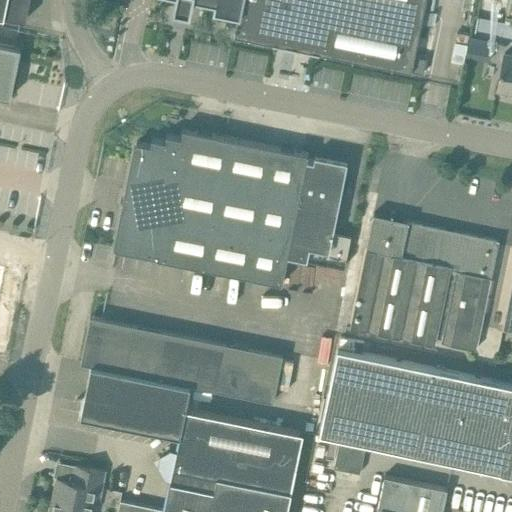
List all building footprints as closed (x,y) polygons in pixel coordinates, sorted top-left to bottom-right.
[(0,0),(0,13),(4,15),(5,11),(26,15),(29,0),(0,0)] [(174,0),(173,7),(175,7),(176,5),(190,8),(189,10),(191,11),(193,0),(207,0),(216,2),(214,9),(239,14),(235,34),(423,73),(426,59),(414,57),(425,0),(174,0)] [(117,14),(107,12),(105,22),(115,24),(117,14)] [(476,16),(475,33),(502,36),(504,19),(476,16)] [(471,37),(467,55),(489,59),(493,42),(471,37)] [(0,94),(10,97),(20,47),(1,43),(0,42),(0,94)] [(511,91),(511,54),(504,53),(497,88),(511,91)] [(273,124),(272,134),(325,140),(326,130),(273,124)] [(124,206),(116,246),(115,246),(115,247),(157,256),(157,257),(282,282),(288,254),(307,158),(308,152),(182,127),(182,129),(183,129),(182,136),(167,133),(166,135),(167,135),(166,140),(151,137),(151,138),(152,139),(151,144),(136,141),(136,142),(137,143),(127,190),(125,189),(122,206),(124,206)] [(345,265),(347,254),(351,234),(333,231),(347,160),(315,154),(314,160),(307,158),(288,254),(327,262),(345,265)] [(436,339),(457,344),(477,348),(499,239),(374,212),(369,232),(350,325),(435,343),(436,339)] [(283,354),(110,319),(90,315),(81,362),(92,364),(191,384),(273,401),(283,354)] [(511,383),(338,346),(319,432),(500,470),(500,471),(511,473),(511,383)] [(191,384),(92,364),(82,415),(181,435),(179,449),(170,448),(153,460),(166,477),(172,479),(165,508),(165,509),(164,511),(286,511),(303,431),(186,407),(191,384)] [(339,438),(334,464),(361,470),(366,444),(339,438)] [(299,511),(459,511),(459,510),(443,506),(447,487),(361,470),(334,464),(311,459),(299,511)] [(57,477),(49,511),(91,511),(97,486),(102,487),(105,470),(76,464),(73,480),(57,477)] [(120,499),(117,511),(164,511),(165,509),(165,508),(120,499)]
